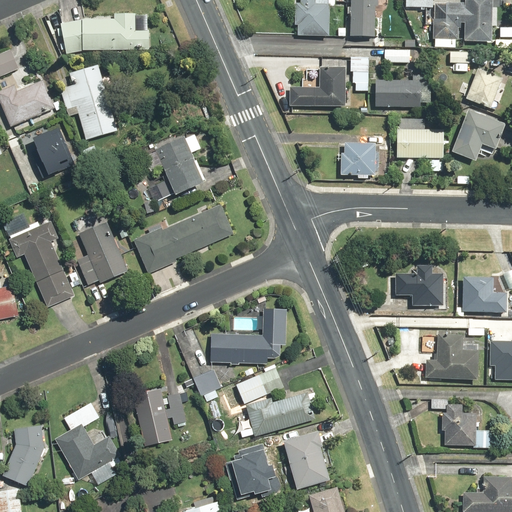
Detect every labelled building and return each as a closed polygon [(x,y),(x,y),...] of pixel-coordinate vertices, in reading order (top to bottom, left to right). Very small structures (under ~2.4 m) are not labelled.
[(300,0),(300,4),(295,4),(294,26),(296,26),(296,37),(299,37),(327,38),(327,8),(334,9),(334,3),(344,3),(344,0),(300,0)] [(346,15),(350,15),(349,37),(376,38),(377,7),(388,8),(388,0),(350,0),(350,8),(347,8),(346,15)] [(404,0),(405,8),(433,9),(432,0),(404,0)] [(458,29),(461,29),(461,25),(464,25),(464,30),(463,43),(492,43),(492,26),(497,26),(497,9),(493,9),(492,0),(464,0),(464,4),(434,3),(433,40),(457,41),(458,29)] [(82,50),(150,50),(150,16),(137,16),(137,14),(117,14),(112,19),(81,19),(80,9),(58,13),(61,23),(58,25),(65,54),(82,50)] [(380,47),(411,49),(412,35),(405,35),(405,38),(380,37),(380,47)] [(17,46),(0,51),(0,75),(25,67),(17,46)] [(384,50),(383,63),(409,64),(410,51),(384,50)] [(450,53),(450,64),(471,65),(471,54),(450,53)] [(353,84),(356,84),(356,92),(369,92),(369,58),(350,58),(350,73),(353,73),(353,84)] [(77,113),(85,140),(119,131),(101,64),(67,73),(71,86),(59,89),(66,116),(77,113)] [(302,74),(302,89),(289,89),(289,107),(343,108),(344,95),(344,69),(320,68),(319,74),(302,74)] [(491,110),(494,101),(499,103),(506,85),(500,83),(502,80),(476,71),(465,101),(491,110)] [(39,73),(0,89),(0,102),(11,128),(54,109),(39,73)] [(419,109),(419,103),(430,104),(431,85),(419,84),(420,82),(375,81),(374,107),(419,109)] [(494,150),(504,126),(467,111),(450,152),(474,162),(481,145),(494,150)] [(59,126),(30,137),(46,178),(76,166),(59,126)] [(444,130),(396,128),(395,159),(420,160),(419,172),(439,173),(440,161),(443,161),(444,130)] [(345,144),(344,154),(341,154),(339,176),(358,177),(358,179),(367,180),(368,177),(374,177),(375,147),(389,148),(389,136),(359,134),(358,144),(345,144)] [(202,182),(183,136),(139,155),(146,173),(161,167),(167,181),(145,189),(151,203),(202,182)] [(161,227),(134,240),(148,273),(176,261),(175,259),(233,233),(220,204),(163,230),(161,227)] [(11,238),(9,239),(16,257),(22,255),(46,307),(74,295),(51,242),(59,238),(52,220),(42,224),(36,210),(5,224),(11,238)] [(107,221),(78,232),(87,256),(77,260),(87,285),(98,281),(99,284),(127,273),(107,221)] [(359,251),(349,258),(357,271),(367,265),(359,251)] [(416,273),(395,272),(394,295),(411,295),(410,307),(443,308),(443,274),(432,274),(432,266),(416,265),(416,273)] [(0,320),(24,316),(17,284),(7,286),(5,275),(0,275),(0,320)] [(494,277),(462,276),(461,312),(505,314),(505,292),(494,291),(494,277)] [(263,335),(210,333),(209,363),(228,363),(228,365),(238,366),(238,364),(266,364),(266,359),(286,360),(287,309),(263,308),(263,335)] [(476,319),(441,319),(440,332),(476,333),(476,319)] [(462,335),(436,334),(435,360),(425,359),(424,378),(476,380),(478,350),(461,349),(462,335)] [(511,339),(491,339),(490,363),(496,363),(495,377),(511,377),(511,339)] [(275,367),(235,383),(244,404),(246,403),(284,388),(275,367)] [(131,395),(143,446),(173,439),(168,419),(172,418),(174,425),(186,422),(179,393),(168,396),(171,409),(164,410),(159,389),(131,395)] [(216,389),(202,395),(205,403),(219,397),(216,389)] [(246,404),(254,437),(306,424),(304,415),(312,413),(310,407),(323,404),(320,391),(272,403),(271,398),(246,404)] [(443,399),(431,399),(431,409),(443,409),(443,399)] [(217,402),(208,403),(212,421),(220,419),(217,402)] [(98,418),(91,403),(53,422),(60,436),(55,439),(78,479),(118,456),(101,425),(87,433),(83,426),(98,418)] [(462,404),(446,404),(446,413),(442,413),(441,431),(444,431),(443,445),(472,447),(472,448),(492,449),(493,431),(475,430),(476,414),(462,413),(462,404)] [(15,429),(14,429),(15,445),(2,475),(26,488),(44,449),(41,426),(15,429)] [(316,433),(282,443),(289,464),(278,468),(285,493),(329,480),(316,433)] [(225,461),(236,498),(253,493),(255,500),(271,496),(280,490),(272,463),(269,464),(262,441),(238,448),(239,452),(233,453),(234,458),(225,461)] [(511,511),(511,482),(511,476),(481,476),(480,490),(462,493),(462,511),(511,511)] [(45,487),(46,511),(74,509),(72,485),(45,487)] [(345,511),(340,487),(310,494),(313,511),(345,511)] [(0,511),(22,511),(21,489),(0,490),(0,511)] [(222,511),(219,501),(184,511),(222,511)]
